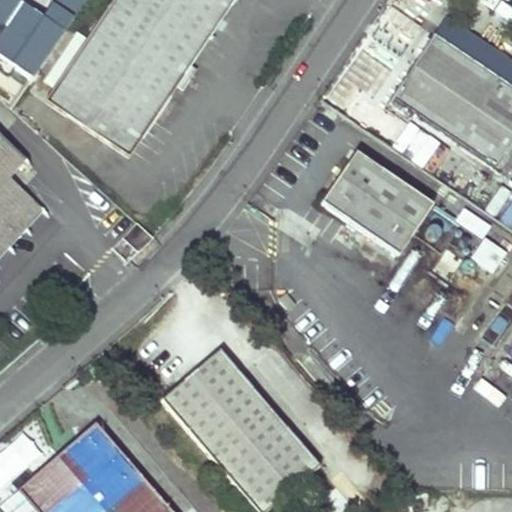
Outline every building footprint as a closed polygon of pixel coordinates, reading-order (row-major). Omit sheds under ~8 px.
[(0,0),(0,63),(28,82),(59,37),(33,20),(3,0),(0,0)] [(46,0),(3,0),(33,20),(46,0)] [(109,0),(40,103),(122,159),(229,0),(109,0)] [(511,139),(511,85),(433,33),(392,95),(495,164),(511,139)] [(430,173),(444,148),(409,128),(395,153),(430,173)] [(21,152),(0,133),(0,246),(40,203),(4,171),(21,152)] [(431,202),(353,149),(317,203),(395,256),(431,202)] [(511,200),(499,221),(508,227),(511,220),(511,200)] [(480,240),(488,228),(463,211),(455,223),(480,240)] [(148,243),(135,229),(122,243),(134,256),(148,243)] [(468,262),(492,278),(506,257),(483,241),(468,262)] [(258,511),(315,464),(216,348),(156,398),(252,511),(258,511)] [(168,511),(91,423),(17,489),(37,511),(168,511)]
